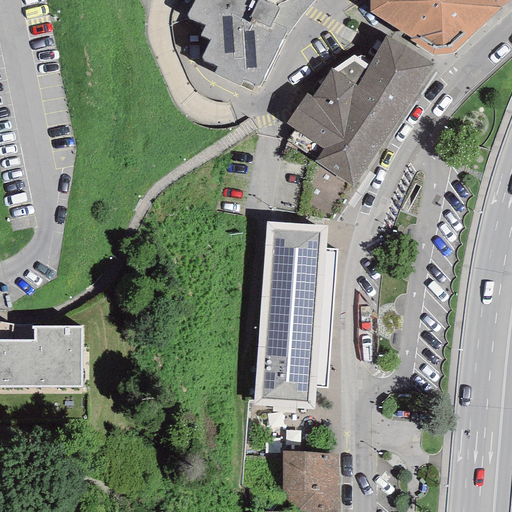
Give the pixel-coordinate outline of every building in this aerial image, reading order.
[(266,71),(285,30),(271,24),(278,10),(264,3),(265,0),(194,0),(186,18),(205,27),(200,37),(209,41),(200,59),(258,87),(266,71)] [(369,0),(370,12),(411,38),(410,41),(433,55),(452,53),(501,7),(496,1),(495,2),(492,0),(369,0)] [(315,162),(354,187),(434,65),(386,37),(368,66),(353,55),(333,69),(331,68),(312,97),(307,93),(286,124),(295,130),(287,140),(316,160),(315,162)] [(297,223),(266,222),(253,406),(314,409),(315,387),(327,388),(332,309),(337,249),(326,248),(327,226),(297,223)] [(0,388),(82,388),(82,327),(33,326),(33,340),(11,340),(13,324),(0,322),(0,388)] [(338,511),(337,455),(281,451),(281,511),(338,511)]
